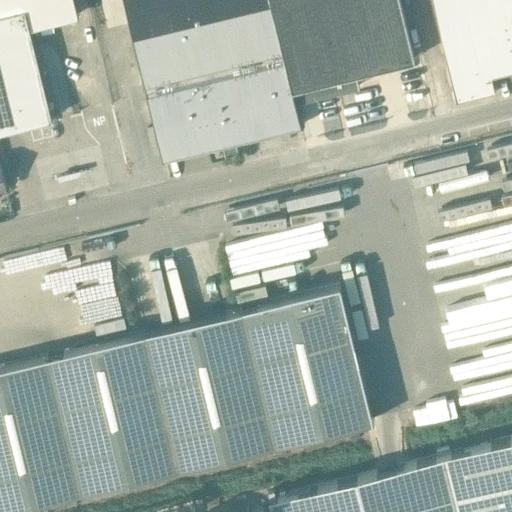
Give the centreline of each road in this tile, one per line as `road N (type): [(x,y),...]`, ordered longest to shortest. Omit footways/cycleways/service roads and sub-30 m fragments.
road 1 (unclassified): [(0,236),(511,110)]
road 2 (unknown): [(367,145),(436,424)]
road 3 (unknown): [(129,204),(82,19)]
road 4 (unknown): [(425,131),(391,0)]
